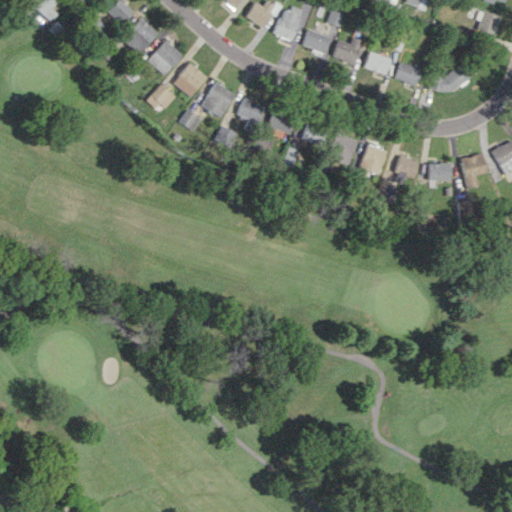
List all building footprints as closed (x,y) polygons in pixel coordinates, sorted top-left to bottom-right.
[(55,13),(49,7),(56,0),(32,0),(29,3),(48,21),(55,13)] [(130,10),(118,0),(113,0),(104,11),(119,23),(130,10)] [(262,0),(260,6),(251,1),(243,17),(261,26),(268,11),(273,14),(277,6),(265,0),(262,0)] [(403,0),(403,1),(423,10),(426,0),(403,0)] [(301,9),(284,3),(273,34),(289,40),(301,9)] [(341,13),(329,10),(325,22),(337,25),(341,13)] [(498,15),(481,10),(474,30),(491,35),(498,15)] [(154,31),(138,18),(120,41),(136,54),(154,31)] [(326,36),(306,28),(300,45),(320,53),(326,36)] [(360,39),(350,36),(348,43),(336,39),(330,56),(352,63),(360,39)] [(164,39),(145,59),(161,74),(179,54),(164,39)] [(388,57),(367,50),(361,66),(383,73),(388,57)] [(391,78),(413,86),(419,69),(397,61),(391,78)] [(188,62),(171,82),(188,96),(204,76),(188,62)] [(199,105),(218,116),(232,92),(212,81),(199,105)] [(158,103),(162,107),(173,96),(158,83),(144,99),(153,108),(158,103)] [(244,123),(254,126),(260,104),(240,98),(235,114),(246,118),(244,123)] [(177,121),(190,130),(199,118),(185,108),(177,121)] [(265,127),(286,134),(291,116),(271,110),(265,127)] [(319,126),(303,123),(299,138),(315,142),(319,126)] [(212,141),(225,145),(231,129),(218,124),(212,141)] [(175,132),(172,136),(177,140),(180,136),(175,132)] [(354,138),(333,132),(327,152),(334,154),(332,162),(346,166),(354,138)] [(490,150),(503,174),(511,168),(511,144),(509,139),(490,150)] [(375,174),(384,150),(365,143),(356,167),(375,174)] [(458,157),(465,187),(476,185),(473,174),(484,172),(480,153),(458,157)] [(402,175),(412,177),(415,159),(396,155),(391,181),(400,183),(402,175)] [(435,187),(435,179),(448,180),(448,162),(426,161),(426,187),(435,187)]
